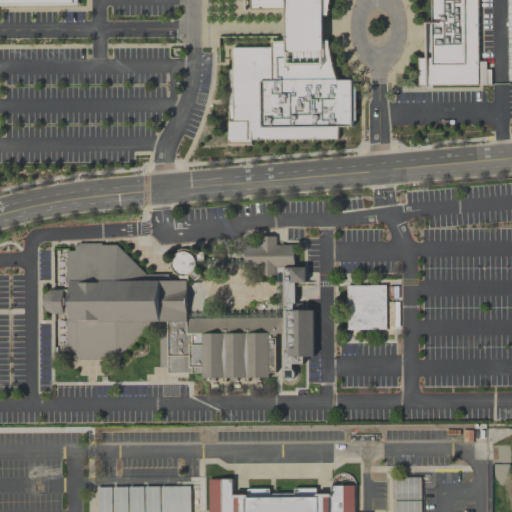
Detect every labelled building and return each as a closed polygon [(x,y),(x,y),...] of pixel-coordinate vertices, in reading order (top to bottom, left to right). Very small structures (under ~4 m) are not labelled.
[(330,0),(328,11),(322,12),(285,12),(243,12),(243,0),(330,0)] [(419,84),(419,56),(426,56),(425,21),(432,21),(431,0),(478,0),(478,83),(426,84),(419,84)] [(233,47),(233,68),(229,68),(229,120),(229,145),(252,144),(252,138),(338,138),(339,126),(353,126),(353,79),(337,78),(328,39),(324,39),(285,39),(272,40),(272,46),(233,47)] [(276,266),(276,274),(259,274),(259,261),(245,261),(245,260),(245,244),(259,244),(259,235),(269,235),(276,235),(276,238),(276,244),(295,244),(295,266),(284,266),(276,266)] [(187,334),(192,334),(192,344),(190,344),(190,366),(192,366),(192,372),(188,372),(188,377),(177,377),(168,377),(168,366),(160,366),(160,335),(160,326),(148,326),(116,358),(103,358),(79,359),(79,357),(76,357),(76,351),(71,351),(69,351),(68,314),(55,314),(54,314),(52,314),(51,313),(49,313),(48,312),(46,311),(44,309),(43,307),(43,305),(43,303),(43,300),(43,298),(44,296),(45,295),(46,293),(47,292),(48,291),(49,290),(50,290),(52,289),(53,289),(54,289),(68,288),(68,251),(75,251),(75,245),(79,245),(79,242),(102,242),(102,244),(117,244),(146,273),(161,273),(161,279),(168,279),(175,279),(179,279),(179,274),(177,274),(176,272),(174,271),(173,270),(172,268),(171,266),(171,264),(171,263),(171,261),(171,260),(172,258),(172,257),(173,255),(174,254),(176,253),(178,252),(181,250),(183,250),(186,250),(190,252),(192,254),(196,251),(203,251),(203,261),(195,261),(195,263),(195,264),(195,265),(195,266),(194,267),(194,268),(194,269),(199,274),(195,279),(189,274),(189,276),(188,276),(188,281),(187,281),(187,312),(187,318),(187,320),(186,320),(187,334)] [(293,362),(293,365),(294,366),(295,367),(296,368),(297,370),(297,372),(298,373),(297,375),(297,377),(296,378),(295,380),(294,381),(292,381),(290,382),(288,382),(286,381),(285,381),(283,380),(282,379),(282,378),(281,378),(281,377),(280,376),(280,375),(280,374),(280,373),(280,372),(280,371),(280,370),(281,369),(282,368),(283,367),(284,366),(285,365),(285,363),(284,363),(284,333),(285,317),(284,266),(295,266),(303,266),(305,265),(306,266),(306,271),(306,281),(314,281),(314,284),(295,284),(295,302),(294,302),(294,309),(301,309),(307,309),(314,309),(314,355),(308,355),(306,355),(302,355),(302,362),(293,362)] [(187,312),(203,312),(224,312),(244,312),(254,312),(276,311),(276,305),(276,302),(276,281),(276,274),(276,266),(284,266),(285,317),(247,317),(187,318),(187,312)] [(347,284),(348,329),(357,329),(372,328),(387,328),(387,284),(373,284),(347,284)] [(276,336),(276,371),(269,371),(269,377),(265,377),(208,377),(202,377),(202,372),(192,372),(192,366),(190,366),(190,344),(192,344),(192,334),(187,334),(186,320),(187,320),(187,318),(247,317),(285,317),(284,333),(279,333),(277,333),(277,336),(276,336)] [(209,511),(209,479),(233,478),(233,494),(247,494),(247,497),(316,496),(316,494),(331,493),(331,485),(356,485),(356,511),(209,511)] [(142,511),(143,486),(96,486),(95,511),(142,511)]
